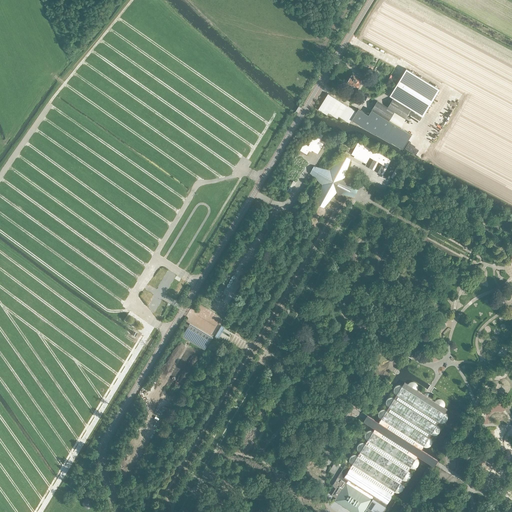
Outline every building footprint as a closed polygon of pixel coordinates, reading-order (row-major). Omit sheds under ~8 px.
[(357,88),(362,79),(353,74),(352,76),(349,77),(348,78),(349,82),(347,84),(350,86),(351,84),(357,88)] [(394,76),(391,74),(388,79),(395,82),(399,76),(395,74),(394,76)] [(372,110),(390,121),(401,128),(406,119),(405,119),(418,99),(407,92),(400,103),(393,99),(388,107),(378,101),(372,110)] [(328,93),(318,109),(327,115),(329,113),(338,118),(339,116),(349,123),(351,120),(375,134),(376,133),(391,143),(391,142),(402,149),(411,134),(401,128),(390,121),(372,110),(369,115),(359,109),(357,111),(328,93)] [(319,131),(315,138),(313,137),(312,140),(311,139),(309,143),(310,143),(308,146),(304,143),(300,150),(307,154),(309,150),(311,152),(312,150),(318,154),(324,143),(328,142),(331,138),(319,131)] [(351,155),(367,162),(365,165),(373,168),(377,160),(369,157),(373,149),(357,142),(351,155)] [(300,168),(303,163),(295,158),(292,164),(300,168)] [(391,160),(383,175),(390,178),(397,163),(391,160)] [(378,162),(374,170),(381,173),(385,165),(378,162)] [(230,307),(208,294),(202,303),(224,316),(230,307)] [(436,323),(438,328),(442,329),(446,325),(444,321),(439,319),(436,323)] [(187,328),(182,336),(204,349),(209,341),(187,328)] [(432,332),(428,337),(430,342),(436,343),(440,339),(438,333),(432,332)] [(336,488),(331,495),(336,498),(335,501),(352,511),(381,511),(386,504),(394,493),(396,493),(398,493),(399,493),(400,492),(401,492),(402,491),(402,490),(402,489),(403,487),(401,484),(400,483),(402,480),(403,481),(406,481),(408,480),(409,479),(410,478),(410,476),(410,474),(410,473),(409,472),(408,471),(410,468),(411,469),(413,469),(415,469),(416,468),(417,467),(417,466),(418,465),(418,464),(418,463),(418,461),(417,460),(415,459),(418,455),(420,456),(421,453),(422,451),(421,450),(423,447),(425,448),(427,448),(428,447),(430,446),(431,445),(432,443),(432,442),(432,440),(431,438),(429,437),(431,435),(433,435),(435,435),(436,435),(437,434),(439,433),(439,432),(440,430),(440,429),(439,427),(439,426),(437,425),(439,422),(440,423),(444,423),(446,422),(447,419),(447,418),(447,416),(447,415),(446,414),(445,413),(447,409),(444,407),(445,406),(445,404),(445,403),(445,402),(444,401),(444,400),(443,400),(442,399),(441,399),(439,399),(438,399),(437,399),(436,400),(435,401),(428,397),(429,395),(427,393),(425,392),(424,394),(417,390),(418,388),(418,386),(417,384),(416,383),(415,382),(414,382),(412,381),(410,381),(409,382),(408,383),(407,384),(404,382),(402,385),(400,384),(399,384),(397,384),(396,385),(395,386),(394,388),(393,389),(393,390),(394,392),(394,393),(395,394),(396,395),(394,397),(393,397),(392,397),(391,397),(390,397),(389,397),(388,398),(387,398),(386,399),(386,400),(385,401),(385,403),(386,404),(386,405),(387,406),(388,407),(386,410),(384,409),(382,409),(380,410),(379,411),(378,413),(377,413),(377,415),(378,416),(379,418),(380,419),(378,423),(377,422),(376,424),(374,426),(375,427),(373,431),(371,430),(370,430),(368,430),(366,431),(365,431),(365,432),(364,434),(364,435),(364,436),(364,437),(364,438),(365,439),(366,440),(365,443),(363,442),(359,442),(358,443),(357,444),(357,445),(356,446),(356,447),(356,449),(356,450),(357,451),(358,452),(358,453),(357,455),(355,454),(353,454),(350,455),(349,457),(348,459),(348,461),(349,463),(351,465),(348,468),(344,466),(332,485),(336,488)] [(340,472),(343,467),(335,462),(329,470),(335,474),(337,470),(340,472)] [(83,507),(87,508),(91,507),(92,502),(91,499),(87,497),(83,499),(81,503),(83,507)]
